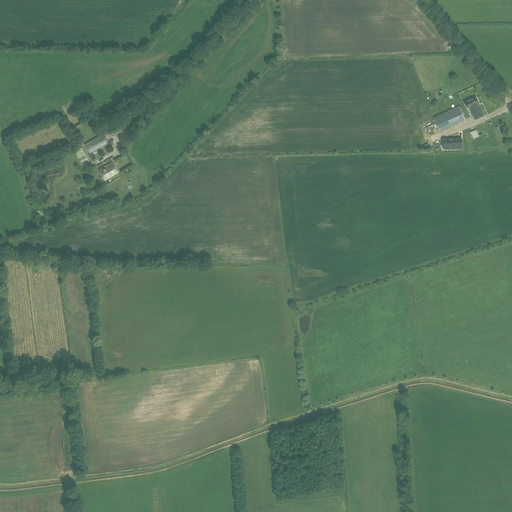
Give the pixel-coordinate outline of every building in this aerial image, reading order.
[(475,120),(484,115),(479,103),(476,97),(464,102),(467,108),(469,107),(475,120)] [(465,119),(460,107),(459,106),(434,118),(440,131),(465,119)] [(90,154),(108,144),(102,134),(84,144),(90,154)] [(74,151),(83,167),(91,163),(82,147),(74,151)] [(467,149),(452,154),(455,163),(467,159),(465,154),(468,153),(467,149)] [(118,172),(112,162),(98,170),(104,180),(118,172)]
